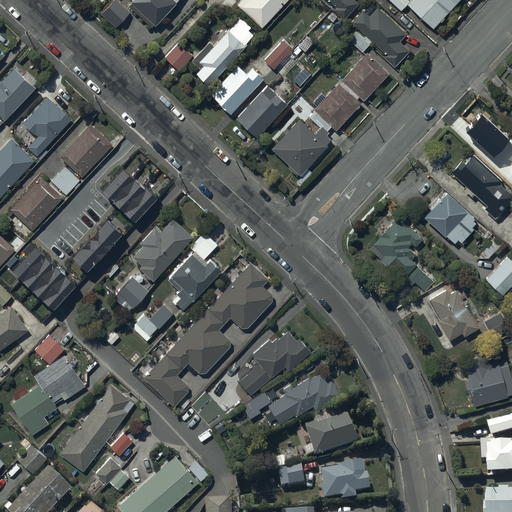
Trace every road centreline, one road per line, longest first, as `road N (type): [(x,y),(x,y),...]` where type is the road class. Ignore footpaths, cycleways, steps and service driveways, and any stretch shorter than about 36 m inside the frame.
road 1 (residential): [(223,479),(172,416),(82,331),(72,307),(199,160)]
road 2 (unclassified): [(511,11),(290,243)]
road 3 (unclassified): [(199,160),(30,0)]
road 4 (unclassified): [(416,434),(377,343),(290,243)]
road 5 (unclassified): [(290,243),(199,160)]
